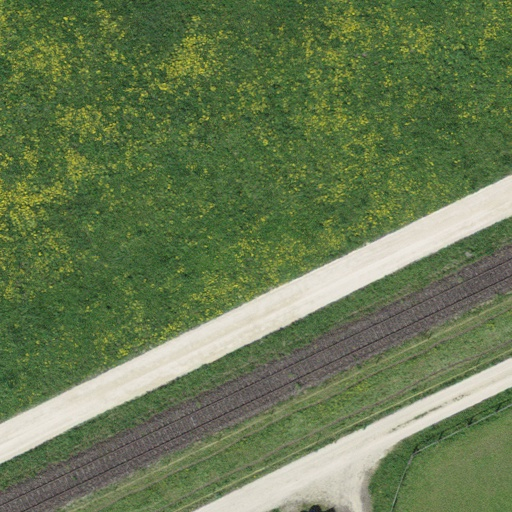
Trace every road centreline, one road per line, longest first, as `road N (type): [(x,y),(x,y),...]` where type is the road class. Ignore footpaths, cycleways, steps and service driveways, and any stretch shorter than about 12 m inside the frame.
road 1 (track): [(0,444),(511,193)]
road 2 (track): [(511,391),(270,511)]
